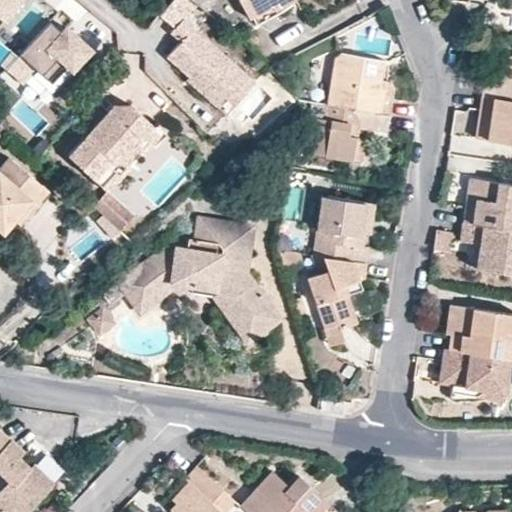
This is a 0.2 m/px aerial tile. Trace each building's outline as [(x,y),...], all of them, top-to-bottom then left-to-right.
[(0,0),(0,22),(7,28),(29,0),(0,0)] [(195,3),(191,0),(171,0),(159,12),(174,25),(169,31),(179,40),(165,56),(190,78),(197,84),(195,87),(216,105),(224,95),(232,86),(242,94),(253,81),(182,18),(195,3)] [(238,0),(249,19),(277,3),(279,8),(292,0),(238,0)] [(62,32),(51,20),(7,65),(24,81),(35,70),(54,88),(93,48),(69,25),(62,32)] [(20,39),(23,35),(17,30),(13,34),(20,39)] [(511,55),(493,52),(491,69),(490,76),(489,79),(483,78),(481,95),(511,99),(511,55)] [(384,61),(339,53),(338,54),(335,55),(326,104),(381,112),(389,114),(393,86),(388,79),(381,78),(384,61)] [(195,87),(197,84),(190,78),(188,80),(195,87)] [(233,104),(242,94),(232,86),(224,95),(233,104)] [(511,99),(481,95),(478,111),(490,112),(486,139),(511,143),(511,99)] [(155,124),(133,102),(114,103),(69,154),(108,190),(151,141),(156,146),(168,132),(157,122),(155,124)] [(381,112),(326,104),(324,118),(308,116),(302,151),(324,154),(323,156),(351,160),(351,159),(355,135),(357,136),(358,127),(385,132),(387,114),(381,112)] [(486,139),(490,112),(478,111),(474,137),(486,139)] [(360,160),(364,137),(357,136),(355,135),(351,159),(360,160)] [(47,190),(7,157),(0,165),(0,230),(2,232),(14,219),(15,220),(20,224),(47,190)] [(461,221),(511,229),(511,182),(468,176),(461,221)] [(368,201),(320,194),(311,254),(322,256),(366,262),(368,246),(363,245),(364,233),(368,201)] [(109,196),(94,211),(122,237),(137,222),(109,196)] [(370,233),(374,202),(368,201),(364,233),(370,233)] [(240,270),(248,225),(196,217),(193,238),(187,237),(186,246),(175,244),(172,241),(118,283),(134,305),(168,279),(167,284),(218,292),(218,288),(253,336),(279,317),(247,274),(246,271),(240,270)] [(511,229),(461,221),(458,240),(472,243),(477,244),(473,267),(511,272),(511,229)] [(247,274),(255,226),(248,225),(240,270),(246,271),(247,274)] [(454,237),(438,235),(436,253),(452,255),(454,237)] [(473,267),(477,244),(472,243),(468,266),(473,267)] [(300,252),(277,248),(283,268),(302,262),(300,252)] [(322,256),(311,254),(309,254),(316,273),(327,269),(322,256)] [(366,262),(322,256),(327,269),(316,273),(306,276),(315,304),(323,327),(337,322),(339,328),(340,327),(357,321),(347,293),(348,293),(345,283),(359,279),(364,277),(366,262)] [(218,292),(167,284),(168,279),(134,305),(141,313),(171,290),(210,296),(244,342),(253,336),(218,288),(218,292)] [(362,289),(359,279),(345,283),(348,293),(362,289)] [(122,296),(114,285),(102,294),(110,304),(122,296)] [(305,306),(302,296),(292,299),(295,309),(305,306)] [(115,321),(104,306),(103,306),(87,317),(86,318),(85,319),(98,336),(99,336),(101,336),(116,324),(116,323),(116,322),(115,321)] [(455,343),(459,314),(454,313),(449,343),(455,343)] [(453,358),(511,367),(511,322),(459,314),(455,343),(453,358)] [(339,328),(337,322),(323,327),(329,344),(344,340),(340,327),(339,328)] [(509,399),(511,378),(511,367),(453,358),(447,357),(442,389),(456,391),(509,399)] [(509,399),(456,391),(455,399),(508,407),(509,399)] [(344,398),(320,395),(318,410),(342,413),(343,403),(344,400),(344,398)] [(344,400),(343,403),(342,413),(351,414),(353,401),(344,400)] [(31,466),(20,456),(25,451),(0,427),(0,511),(26,511),(48,489),(28,470),(31,466)] [(73,444),(70,441),(59,453),(61,455),(73,444)] [(55,483),(35,463),(28,470),(48,489),(55,483)] [(247,511),(239,504),(195,464),(182,478),(185,481),(187,480),(191,484),(174,502),(168,509),(171,511),(247,511)] [(287,485),(271,470),(266,475),(282,490),(287,485)] [(328,502),(297,474),(287,485),(282,490),(266,475),(239,504),(247,511),(319,511),(328,503),(328,502)] [(191,484),(187,480),(185,481),(171,498),(174,502),(191,484)] [(336,511),(337,511),(328,503),(319,511),(336,511)]
